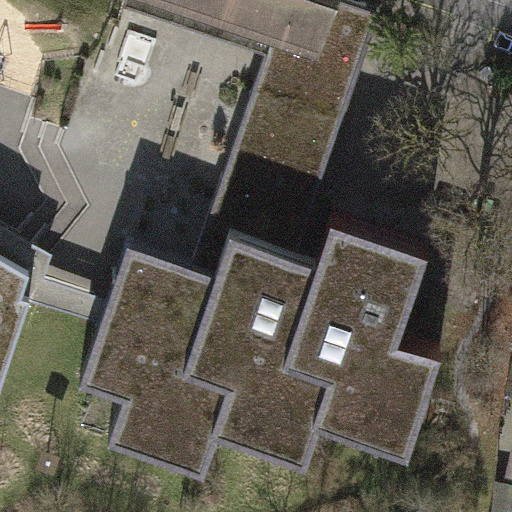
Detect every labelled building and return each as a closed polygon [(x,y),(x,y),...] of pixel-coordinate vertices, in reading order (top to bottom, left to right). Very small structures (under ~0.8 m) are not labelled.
[(263,0),(197,0),(273,26),(251,88),(285,100),(282,108),(294,112),(290,122),(303,126),(281,191),(315,203),(372,37),(263,0)] [(263,0),(372,37),(381,7),(359,0),(263,0)] [(251,88),(195,257),(219,266),(234,222),(301,245),(315,203),(281,191),(303,126),(290,122),(294,112),(282,108),(285,100),(251,88)] [(429,240),(333,207),(318,251),(301,245),(234,222),(219,266),(195,257),(130,235),(110,295),(102,317),(81,376),(124,390),(110,433),(205,467),(220,424),(307,454),(322,410),(409,440),(443,343),(398,327),(429,240)] [(0,279),(30,289),(28,293),(102,317),(110,295),(0,257),(0,279)] [(0,382),(28,293),(30,289),(0,279),(0,382)]
